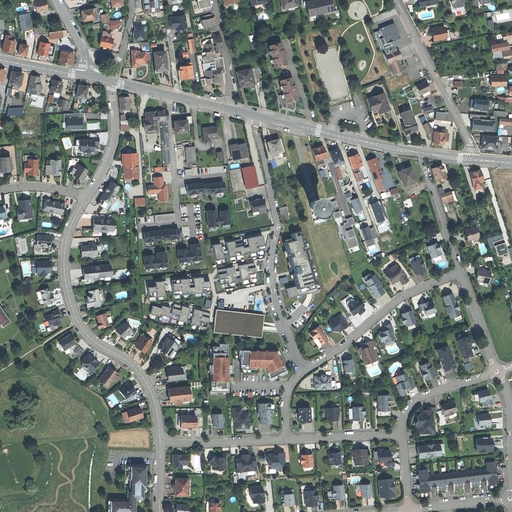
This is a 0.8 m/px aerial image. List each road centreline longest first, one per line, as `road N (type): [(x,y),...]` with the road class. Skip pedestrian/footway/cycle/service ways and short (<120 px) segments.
road 1 (residential): [(86,197),(65,240),(67,292),(83,330),(148,384),(159,442)]
road 2 (residential): [(147,247),(181,243),(191,231),(177,207),(167,95)]
road 3 (residential): [(461,272),(402,297),(305,370)]
road 4 (residential): [(472,160),(396,0)]
road 5 (secondary): [(257,117),(423,153)]
road 6 (residential): [(273,284),(279,225),(257,117)]
road 7 (residential): [(287,438),(159,442)]
road 8 (residential): [(423,153),(461,272)]
road 9 (residential): [(497,373),(421,396),(406,410),(402,433)]
road 10 (residential): [(111,82),(112,144),(86,197)]
